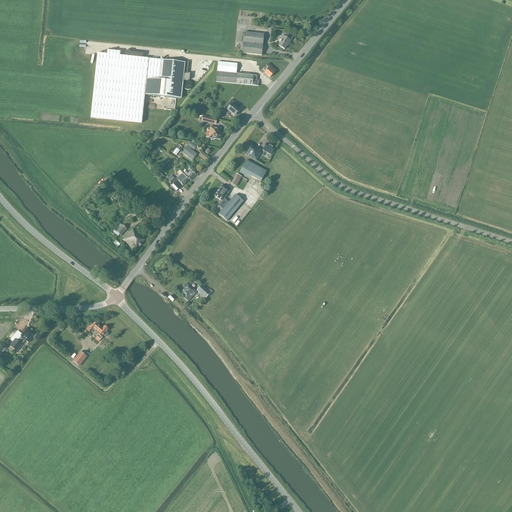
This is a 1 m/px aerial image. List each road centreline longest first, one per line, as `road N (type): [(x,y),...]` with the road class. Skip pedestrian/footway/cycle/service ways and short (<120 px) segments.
road 1 (track): [(266,386),(307,440),(317,438),(464,227)]
road 2 (unclassified): [(511,242),(334,183),(254,111)]
road 3 (tertiary): [(299,511),(115,296)]
road 4 (tertiary): [(115,296),(254,111)]
road 5 (unclassified): [(115,296),(0,195)]
road 6 (tertiary): [(254,111),(348,0)]
